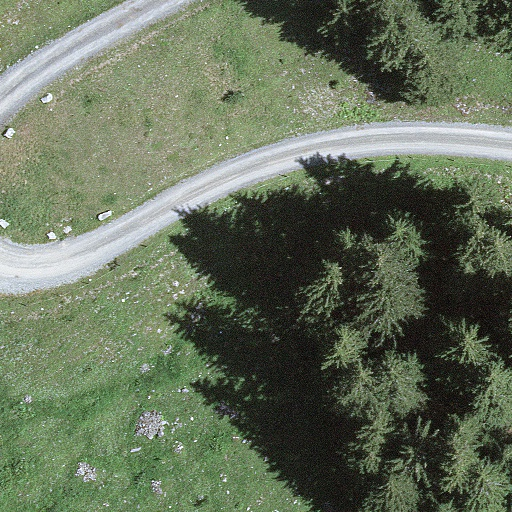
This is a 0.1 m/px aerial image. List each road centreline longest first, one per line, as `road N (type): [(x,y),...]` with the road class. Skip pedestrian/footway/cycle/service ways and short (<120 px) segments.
road 1 (track): [(511,143),(395,138),(295,154),(184,197),(115,241),(44,269)]
road 2 (track): [(0,97),(58,55),(163,0)]
